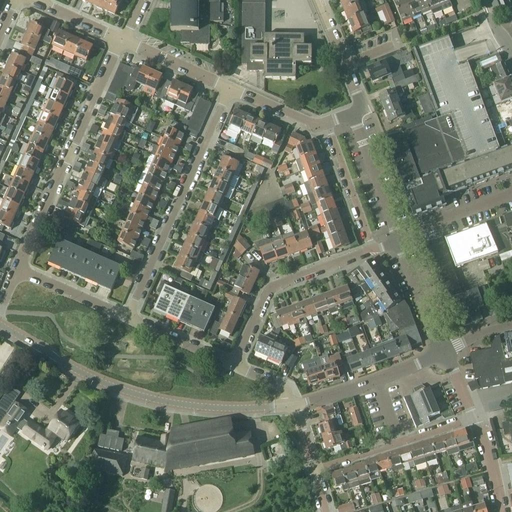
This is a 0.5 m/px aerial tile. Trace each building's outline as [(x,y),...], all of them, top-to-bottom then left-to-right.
[(93,0),(92,5),(103,10),(107,0),(93,0)] [(120,3),(114,0),(107,0),(103,10),(114,15),(120,3)] [(199,32),(199,0),(171,0),(171,31),(181,32),(199,32)] [(223,14),(220,14),(219,0),(199,0),(199,32),(181,32),(180,44),(194,44),(194,45),(209,45),(210,22),(223,22),(223,14)] [(265,36),(265,0),(242,0),(241,65),(247,65),(247,72),(258,72),(258,71),(264,71),(264,79),(296,80),(296,64),(311,64),(312,47),(304,47),(304,36),(265,36)] [(339,0),(343,10),(358,4),(362,2),(361,0),(339,0)] [(405,2),(399,4),(397,0),(393,0),(402,23),(412,19),(405,2)] [(422,15),(415,0),(408,0),(405,2),(412,19),(422,15)] [(426,0),(415,0),(422,15),(430,12),(432,16),(433,16),(426,0)] [(442,12),(437,0),(426,0),(433,16),(442,12)] [(448,0),(437,0),(442,12),(452,8),(448,0)] [(511,8),(507,0),(489,0),(496,15),(511,8)] [(363,15),(358,4),(343,10),(348,21),(363,15)] [(382,8),(389,24),(394,22),(388,6),(382,8)] [(372,31),(367,19),(365,20),(363,15),(348,21),(353,34),(360,31),(361,35),(372,31)] [(38,27),(39,23),(35,21),(32,24),(30,24),(25,34),(38,40),(48,45),(50,40),(46,38),(48,32),(38,27)] [(70,36),(59,31),(52,47),(63,52),(70,36)] [(38,40),(25,34),(21,45),(24,47),(21,52),(31,57),(38,40)] [(82,41),(70,36),(63,52),(74,57),(82,41)] [(453,52),(448,37),(412,51),(437,120),(419,126),(419,127),(414,128),(413,128),(413,129),(408,130),(407,131),(385,139),(402,186),(414,219),(445,207),(441,198),(465,189),(511,171),(511,147),(500,152),(467,64),(490,55),(485,40),(453,52)] [(93,46),(82,41),(74,57),(86,62),(93,46)] [(409,51),(409,50),(408,51),(403,53),(402,53),(397,56),(397,55),(396,56),(390,58),(390,59),(384,61),(388,71),(394,68),(394,69),(399,67),(413,61),(409,51)] [(31,57),(21,52),(19,58),(12,55),(7,65),(20,71),(25,60),(29,62),(31,57)] [(501,62),(498,55),(476,65),(479,72),(501,62)] [(57,66),(46,61),(44,65),(55,69),(57,66)] [(382,64),(368,70),(373,83),(390,76),(393,84),(404,80),(399,67),(394,69),(394,68),(388,71),(384,61),(381,62),(382,64)] [(510,78),(504,63),(490,70),(497,83),(510,78)] [(131,69),(120,64),(117,70),(129,75),(131,69)] [(20,71),(7,65),(2,76),(15,82),(20,71)] [(68,71),(57,66),(55,69),(66,74),(68,71)] [(70,67),(68,71),(66,74),(78,79),(81,72),(70,67)] [(152,72),(142,68),(141,70),(135,68),(124,93),(128,94),(134,89),(136,84),(145,88),(152,72)] [(129,75),(117,70),(115,75),(126,80),(129,75)] [(40,85),(45,73),(42,71),(37,83),(40,85)] [(166,82),(161,79),(162,76),(152,72),(145,88),(143,93),(158,100),(161,93),(166,82)] [(67,77),(56,73),(54,77),(58,79),(53,90),(68,97),(69,98),(72,91),(70,91),(73,86),(65,82),(67,77)] [(126,80),(115,75),(112,81),(124,86),(126,80)] [(2,76),(0,80),(0,88),(10,93),(13,94),(18,84),(15,82),(2,76)] [(396,91),(379,97),(384,108),(384,110),(399,104),(396,96),(404,93),(407,86),(417,82),(415,77),(405,81),(404,80),(393,84),(396,91)] [(511,81),(510,78),(497,83),(497,84),(495,85),(505,113),(502,114),(506,122),(511,120),(511,81)] [(124,86),(112,81),(110,87),(121,92),(124,86)] [(183,86),(173,82),(172,84),(166,82),(161,93),(167,95),(164,102),(174,106),(183,86)] [(40,85),(37,83),(31,94),(36,96),(38,90),(40,85)] [(198,93),(183,86),(174,106),(183,110),(190,113),(198,93)] [(121,92),(110,87),(107,93),(118,98),(121,92)] [(10,93),(0,88),(0,101),(5,104),(10,93)] [(68,97),(53,90),(48,101),(63,108),(64,109),(67,103),(65,102),(68,97)] [(118,98),(107,93),(104,99),(115,103),(113,107),(114,107),(110,115),(126,122),(131,125),(138,110),(117,100),(118,98)] [(36,96),(31,94),(27,105),(31,106),(36,96)] [(427,95),(422,97),(429,114),(434,112),(427,95)] [(211,104),(199,99),(196,105),(209,110),(211,104)] [(63,108),(48,101),(43,112),(58,119),(60,119),(62,113),(61,112),(63,108)] [(403,125),(415,120),(410,109),(403,112),(399,104),(384,110),(390,124),(391,124),(390,123),(401,119),(403,125)] [(31,106),(27,105),(22,116),(26,118),(31,106)] [(209,110),(196,105),(194,110),(206,116),(209,110)] [(206,116),(194,110),(191,116),(204,122),(206,116)] [(248,115),(237,110),(229,126),(240,131),(248,115)] [(58,119),(43,112),(38,123),(53,130),(55,130),(58,124),(56,123),(58,119)] [(126,122),(110,115),(106,124),(122,131),(126,122)] [(258,119),(248,115),(240,131),(251,136),(258,119)] [(26,118),(22,116),(17,127),(21,129),(26,118)] [(204,122),(191,116),(189,122),(201,128),(204,122)] [(270,124),(258,119),(251,136),(262,141),(270,124)] [(201,128),(189,122),(186,128),(198,133),(201,128)] [(53,130),(38,123),(33,134),(48,141),(50,142),(53,136),(51,135),(53,130)] [(125,133),(122,131),(106,124),(102,134),(117,141),(121,143),(125,133)] [(282,142),(276,139),(281,129),(270,124),(262,141),(273,145),(270,152),(276,155),(282,142)] [(21,129),(17,127),(12,138),(16,140),(21,129)] [(198,133),(186,128),(183,134),(196,139),(198,133)] [(183,136),(168,129),(163,139),(179,146),(183,136)] [(48,141),(33,134),(28,146),(43,152),(45,153),(48,147),(46,146),(48,141)] [(102,134),(98,143),(113,150),(117,152),(121,143),(117,141),(102,134)] [(304,139),(293,134),(288,145),(296,148),(299,158),(300,160),(315,154),(311,143),(312,143),(306,145),(304,139)] [(16,140),(12,138),(7,149),(11,151),(16,140)] [(179,146),(163,139),(159,148),(175,155),(179,146)] [(113,150),(98,143),(93,153),(109,160),(113,150)] [(234,146),(228,144),(225,149),(231,152),(234,146)] [(43,152),(28,146),(23,157),(38,163),(40,164),(43,158),(41,157),(43,152)] [(154,146),(150,156),(155,158),(170,165),(175,155),(159,148),(154,146)] [(244,151),(234,146),(231,152),(242,157),(244,151)] [(11,151),(7,149),(2,160),(6,162),(11,151)] [(255,156),(244,151),(242,157),(252,161),(255,156)] [(244,160),(224,152),(217,168),(233,176),(238,164),(242,166),(244,160)] [(109,160),(93,153),(89,162),(105,169),(109,160)] [(315,154),(300,160),(295,162),(299,173),(304,171),(319,166),(315,154)] [(38,163),(23,157),(19,167),(33,174),(35,175),(38,169),(36,168),(38,163)] [(170,165),(155,158),(151,167),(166,174),(169,168),(174,171),(180,174),(182,170),(176,167),(170,165)] [(263,159),(260,166),(269,170),(273,163),(263,159)] [(105,169),(89,162),(85,172),(100,179),(105,169)] [(256,186),(264,169),(256,165),(253,172),(257,174),(253,184),(256,186)] [(279,173),(287,170),(285,165),(277,168),(279,173)] [(323,177),(319,166),(304,171),(308,182),(323,177)] [(33,174),(19,167),(14,178),(29,185),(31,185),(33,179),(32,178),(33,174)] [(166,174),(151,167),(147,177),(162,183),(166,174)] [(122,168),(119,176),(123,178),(127,170),(122,168)] [(233,176),(217,168),(212,180),(229,187),(233,176)] [(100,179),(85,172),(81,181),(96,188),(101,190),(106,181),(100,179)] [(116,176),(112,184),(119,186),(122,178),(116,176)] [(162,183),(147,177),(142,186),(158,193),(162,183)] [(328,188),(323,177),(308,182),(308,183),(303,185),(307,195),(328,188)] [(29,185),(14,178),(9,189),(24,196),(25,197),(28,191),(26,190),(29,185)] [(124,179),(122,185),(128,188),(130,182),(124,179)] [(229,187),(212,180),(207,191),(224,198),(229,187)] [(96,188),(81,181),(76,191),(92,198),(96,188)] [(256,186),(253,184),(248,195),(252,197),(256,186)] [(158,193),(142,186),(138,196),(153,202),(158,193)] [(302,210),(332,199),(328,188),(307,195),(310,203),(308,203),(300,206),(302,210)] [(24,196),(9,189),(4,200),(19,207),(21,207),(23,201),(22,200),(24,196)] [(97,200),(92,198),(76,191),(72,200),(93,209),(97,200)] [(224,198),(207,191),(203,201),(219,209),(224,198)] [(252,197),(248,195),(243,206),(247,208),(252,197)] [(153,202),(138,196),(134,205),(149,212),(153,202)] [(282,212),(288,210),(285,204),(283,198),(277,200),(282,212)] [(336,210),(332,199),(302,210),(303,215),(311,212),(318,209),(320,216),(336,210)] [(19,207),(4,200),(0,209),(0,211),(14,218),(16,219),(19,212),(17,212),(19,207)] [(93,209),(72,200),(68,209),(89,218),(93,209)] [(282,212),(277,200),(272,202),(276,215),(282,212)] [(219,209),(203,201),(198,212),(214,220),(219,209)] [(276,215),(272,202),(266,205),(271,217),(276,215)] [(291,202),(285,204),(288,210),(288,211),(294,209),(291,202)] [(149,212),(134,205),(129,214),(145,221),(149,212)] [(271,217),(266,205),(260,207),(265,219),(271,217)] [(247,208),(243,206),(238,217),(242,219),(247,208)] [(265,219),(260,207),(255,209),(259,221),(265,219)] [(89,218),(68,209),(64,219),(79,226),(84,228),(88,218),(89,219),(89,218)] [(259,221),(255,209),(249,211),(254,223),(259,221)] [(340,222),(336,210),(320,216),(325,227),(340,222)] [(14,218),(0,211),(0,231),(1,232),(3,226),(11,230),(14,223),(12,223),(14,218)] [(298,211),(293,213),(296,221),(301,220),(298,211)] [(214,220),(198,212),(193,223),(209,231),(214,220)] [(145,221),(129,214),(125,224),(141,230),(145,221)] [(511,215),(508,216),(503,218),(485,224),(485,225),(498,255),(499,257),(511,251),(511,215)] [(52,216),(50,221),(61,227),(64,221),(52,216)] [(242,219),(238,217),(233,228),(237,230),(242,219)] [(344,233),(340,222),(325,227),(319,229),(321,235),(327,233),(329,239),(344,233)] [(209,231),(193,223),(188,234),(204,242),(209,231)] [(141,230),(125,224),(121,233),(136,240),(141,230)] [(485,225),(445,239),(455,269),(498,255),(485,225)] [(237,230),(233,228),(228,239),(232,241),(237,230)] [(90,232),(87,239),(93,241),(95,235),(90,232)] [(136,240),(121,233),(117,242),(132,249),(136,240)] [(292,233),(281,237),(283,242),(288,257),(299,253),(294,238),(292,233)] [(311,248),(305,233),(294,238),(299,253),(311,248)] [(348,244),(344,233),(329,239),(333,250),(349,244),(348,244)] [(204,242),(188,234),(183,245),(200,253),(204,242)] [(281,237),(270,241),(272,246),(277,261),(288,257),(283,242),(281,237)] [(441,238),(424,245),(427,253),(428,252),(431,259),(431,260),(430,260),(432,268),(449,261),(446,253),(441,239),(442,239),(441,238)] [(232,241),(228,239),(224,250),(227,252),(232,241)] [(242,239),(241,239),(238,242),(246,251),(250,248),(242,239)] [(269,240),(268,240),(266,240),(265,240),(264,240),(263,240),(254,243),(257,251),(260,250),(265,265),(277,261),(272,246),(269,240)] [(71,248),(58,242),(49,262),(62,268),(71,248)] [(238,242),(237,243),(233,246),(237,250),(233,254),(238,259),(246,251),(238,242)] [(320,242),(314,244),(318,255),(324,253),(320,242)] [(200,253),(183,245),(178,256),(195,264),(200,253)] [(83,253),(71,248),(62,268),(74,273),(83,253)] [(227,252),(224,250),(219,261),(222,263),(227,252)] [(131,251),(129,257),(140,262),(143,256),(131,251)] [(95,259),(83,253),(74,273),(86,279),(95,259)] [(178,256),(173,267),(183,272),(180,277),(191,282),(194,276),(195,277),(198,270),(200,266),(195,264),(178,256)] [(107,264),(95,259),(86,279),(99,284),(107,264)] [(222,263),(219,261),(214,272),(218,274),(222,263)] [(449,261),(432,268),(434,273),(435,275),(436,275),(438,278),(454,273),(452,267),(449,261)] [(379,272),(372,262),(362,268),(359,267),(345,277),(350,291),(379,272)] [(120,270),(107,264),(99,284),(111,290),(120,270)] [(258,273),(244,267),(239,278),(253,285),(258,273)] [(218,274),(214,272),(209,283),(205,281),(205,282),(201,280),(199,285),(210,291),(218,274)] [(380,274),(378,273),(379,272),(350,291),(350,292),(354,289),(359,286),(366,296),(383,284),(383,283),(384,281),(385,280),(384,280),(380,274),(381,274),(380,274)] [(439,282),(438,283),(440,288),(441,291),(458,285),(457,281),(454,273),(438,278),(439,282)] [(253,285),(239,278),(237,282),(230,279),(227,285),(218,281),(216,286),(226,291),(238,296),(240,292),(248,296),(253,285)] [(161,294),(155,308),(168,314),(176,294),(177,292),(172,290),(174,287),(161,282),(156,293),(157,293),(161,294)] [(458,285),(441,291),(443,298),(445,297),(446,301),(444,301),(444,302),(445,302),(466,294),(462,283),(458,285)] [(386,284),(384,285),(383,284),(366,296),(369,300),(362,305),(366,310),(358,316),(392,292),(391,291),(392,290),(391,290),(387,284),(386,284)] [(346,288),(335,292),(341,308),(342,311),(353,307),(351,301),(346,288)] [(445,302),(449,312),(450,314),(451,318),(455,316),(455,317),(459,328),(482,320),(478,309),(483,307),(477,290),(466,294),(445,302)] [(238,296),(226,291),(224,297),(222,302),(228,304),(230,299),(233,301),(227,314),(238,319),(244,304),(236,300),(238,296)] [(341,308),(335,292),(323,296),(328,310),(330,315),(338,312),(337,309),(341,308)] [(394,294),(392,292),(358,316),(363,323),(379,315),(384,312),(399,301),(394,294)] [(189,300),(176,294),(168,314),(180,319),(189,300)] [(328,310),(323,296),(311,300),(317,317),(323,315),(322,312),(328,310)] [(201,305),(189,300),(180,319),(192,325),(201,305)] [(317,317),(311,300),(300,305),(305,318),(312,316),(312,319),(317,317)] [(415,326),(413,321),(408,309),(404,302),(400,302),(399,301),(384,312),(390,321),(391,323),(388,326),(391,333),(398,330),(399,333),(403,331),(415,326)] [(214,311),(201,305),(192,325),(205,331),(214,311)] [(305,318),(300,305),(288,309),(294,325),(300,323),(300,325),(307,323),(305,318)] [(294,325),(288,309),(276,314),(271,316),(276,329),(278,328),(287,325),(288,328),(294,325)] [(238,319),(227,314),(225,319),(220,318),(218,324),(215,322),(210,334),(215,336),(218,330),(230,335),(238,319)] [(376,318),(373,322),(375,328),(381,326),(378,317),(376,318)] [(373,322),(365,325),(367,331),(375,328),(373,322)] [(411,351),(409,348),(421,343),(415,326),(403,331),(405,336),(393,341),(394,343),(399,356),(411,351)] [(343,342),(359,336),(356,327),(340,333),(343,342)] [(280,330),(278,328),(276,329),(273,335),(271,335),(268,340),(261,337),(254,353),(267,358),(280,330)] [(511,334),(504,336),(506,345),(501,346),(505,363),(511,361),(511,334)] [(511,361),(505,363),(501,346),(499,337),(495,338),(491,344),(493,350),(473,354),(470,358),(475,380),(478,380),(480,390),(511,383),(511,361)] [(392,338),(381,342),(383,347),(388,360),(399,356),(394,343),(393,341),(392,338)] [(301,347),(307,345),(305,339),(299,341),(301,347)] [(301,347),(299,341),(292,344),(295,350),(301,347)] [(370,352),(369,352),(374,365),(388,360),(383,347),(381,342),(370,346),(372,351),(370,352)] [(287,349),(274,343),(267,358),(280,364),(287,349)] [(374,365),(367,347),(362,349),(364,354),(358,356),(363,370),(374,365)] [(353,358),(351,353),(345,355),(352,374),(363,370),(358,356),(353,358)] [(327,357),(318,359),(320,364),(321,368),(325,381),(339,377),(336,367),(342,366),(338,355),(328,359),(327,357)] [(305,375),(302,377),(303,380),(307,380),(309,386),(325,381),(321,368),(320,364),(311,367),(312,371),(305,373),(305,375)] [(468,386),(471,392),(478,389),(475,382),(468,386)] [(439,414),(438,411),(437,411),(429,391),(428,389),(425,390),(421,387),(414,390),(416,394),(404,400),(403,399),(403,400),(415,429),(416,429),(429,423),(429,422),(429,423),(427,419),(439,414)] [(336,417),(332,406),(321,410),(323,415),(322,415),(324,421),(326,425),(319,427),(322,439),(341,433),(339,427),(341,426),(342,425),(340,417),(338,417),(336,417)] [(78,425),(61,413),(46,434),(29,423),(22,433),(47,451),(55,440),(54,439),(56,436),(66,443),(78,425)] [(137,439),(132,461),(164,468),(164,472),(254,455),(250,433),(234,436),(231,421),(230,419),(190,427),(182,428),(171,430),(171,435),(170,438),(162,437),(161,444),(137,439)] [(511,441),(511,424),(511,425),(511,424),(510,425),(509,423),(502,424),(504,437),(511,436),(511,441)] [(105,437),(99,436),(97,447),(121,452),(124,441),(118,439),(119,434),(106,431),(105,437)] [(465,431),(453,435),(458,448),(459,453),(474,448),(470,436),(467,437),(465,431)] [(347,435),(342,437),(341,433),(322,439),(326,451),(339,446),(341,450),(341,452),(351,449),(351,446),(347,435)] [(453,435),(442,438),(447,451),(446,452),(448,457),(459,453),(458,448),(453,435)] [(447,451),(442,438),(431,441),(436,455),(447,451)] [(436,455),(431,441),(420,445),(426,464),(437,460),(435,455),(436,455)] [(426,464),(420,445),(409,449),(413,462),(415,467),(426,464)] [(413,462),(409,449),(398,452),(402,466),(408,464),(409,469),(415,467),(413,462)] [(125,458),(94,451),(90,470),(121,477),(125,458)] [(402,466),(398,452),(386,456),(390,469),(391,472),(392,473),(403,470),(402,466)] [(386,456),(376,459),(375,459),(379,473),(386,471),(387,474),(391,472),(390,469),(386,456)] [(379,473),(375,459),(364,463),(365,465),(371,484),(371,483),(370,481),(381,478),(379,473)] [(470,473),(477,471),(475,464),(464,467),(466,473),(469,472),(470,473)] [(371,484),(365,465),(354,468),(360,487),(371,484)] [(354,468),(342,472),(348,491),(360,487),(354,468)] [(139,479),(139,480),(146,481),(147,481),(149,471),(141,469),(139,479)] [(342,472),(330,476),(334,490),(341,488),(343,492),(348,491),(342,472)] [(481,478),(471,481),(473,487),(483,484),(481,478)] [(409,498),(411,504),(422,501),(421,499),(420,494),(409,498)] [(163,496),(161,508),(171,509),(173,498),(163,496)] [(337,511),(348,511),(354,510),(352,503),(337,508),(337,511)] [(460,507),(461,511),(474,511),(471,503),(467,504),(467,505),(460,507)] [(473,509),(472,503),(471,503),(474,511),(486,511),(485,505),(473,509)]
